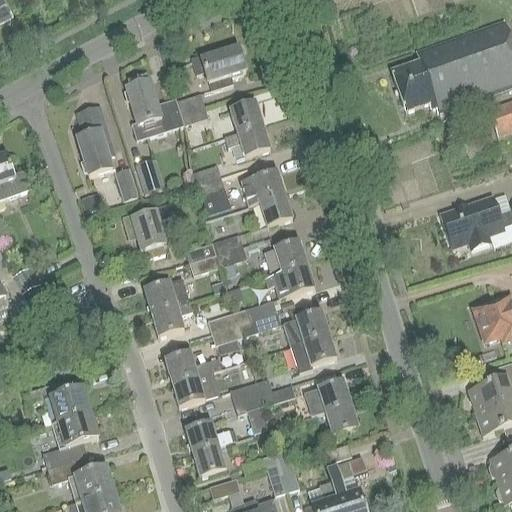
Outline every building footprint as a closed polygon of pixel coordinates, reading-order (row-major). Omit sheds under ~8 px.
[(0,29),(10,26),(0,3),(0,29)] [(421,66),(391,76),(406,117),(430,108),(432,113),(436,111),(447,141),(458,137),(453,123),(453,122),(449,124),(446,114),(511,90),(511,47),(504,25),(417,55),(421,66)] [(205,62),(204,59),(191,63),(196,81),(205,78),(208,89),(208,88),(211,97),(233,90),(230,82),(246,77),(238,52),(205,62)] [(151,141),(184,131),(180,118),(176,107),(159,112),(151,87),(127,94),(137,127),(132,129),(136,143),(150,139),(151,141)] [(199,99),(176,107),(180,118),(203,111),(199,99)] [(511,106),(488,115),(497,142),(511,136),(511,106)] [(237,138),(263,131),(256,107),(230,115),(237,138)] [(203,111),(180,118),(184,131),(207,124),(203,111)] [(77,119),(84,141),(76,143),(87,182),(110,175),(100,142),(108,140),(100,112),(77,119)] [(237,138),(224,143),(227,153),(241,149),(245,162),(271,154),(263,131),(237,138)] [(7,160),(0,162),(0,205),(31,194),(24,175),(13,179),(7,160)] [(165,193),(155,165),(134,172),(143,200),(165,193)] [(195,191),(219,183),(216,172),(191,180),(195,191)] [(137,204),(129,174),(114,178),(122,208),(137,204)] [(260,209),(285,201),(278,177),(241,189),(247,213),(260,209)] [(219,183),(195,191),(198,201),(199,201),(206,221),(229,214),(219,183)] [(98,201),(82,206),(85,218),(102,213),(98,201)] [(292,224),(285,201),(260,209),(267,232),(292,224)] [(492,202),(441,220),(451,247),(453,254),(470,249),(472,255),(489,248),(486,240),(503,234),(502,231),(511,227),(511,211),(510,212),(511,216),(498,220),(492,202)] [(159,225),(172,221),(168,209),(152,213),(154,219),(141,223),(139,218),(123,222),(122,223),(122,224),(128,246),(129,246),(130,246),(137,244),(141,258),(144,257),(146,265),(165,259),(163,251),(166,250),(159,225)] [(239,241),(212,249),(216,260),(242,252),(239,241)] [(299,247),(264,258),(268,271),(271,270),(274,281),(282,279),(307,271),(299,247)] [(186,257),(189,269),(216,260),(212,249),(186,257)] [(216,260),(220,273),(246,265),(242,252),(216,260)] [(12,282),(0,259),(0,287),(0,288),(12,282)] [(220,273),(216,260),(189,269),(193,281),(220,273)] [(232,270),(220,273),(223,284),(232,281),(234,276),(232,270)] [(274,281),(265,284),(268,295),(275,293),(278,305),(314,294),(307,271),(282,279),(274,281)] [(40,290),(31,272),(13,282),(22,299),(40,290)] [(143,295),(150,319),(177,311),(189,307),(182,283),(143,295)] [(0,311),(9,307),(0,289),(0,311)] [(48,295),(26,307),(32,318),(54,306),(48,295)] [(497,302),(498,305),(473,313),(484,346),(501,340),(503,346),(511,342),(511,302),(510,303),(508,298),(497,302)] [(235,318),(239,330),(276,319),(273,306),(235,318)] [(150,319),(157,343),(184,335),(181,323),(192,319),(189,307),(177,311),(150,319)] [(283,329),(291,352),(329,340),(321,317),(296,324),(297,325),(283,329)] [(207,326),(210,339),(239,330),(235,318),(207,326)] [(276,319),(239,330),(243,343),(280,331),(276,319)] [(243,343),(239,330),(210,339),(214,352),(219,351),(221,359),(246,352),(243,343)] [(0,362),(14,353),(2,334),(0,335),(0,362)] [(336,364),(329,340),(291,352),(299,379),(312,375),(311,371),(336,364)] [(165,366),(172,390),(198,381),(220,374),(217,365),(195,372),(191,358),(165,366)] [(8,364),(0,366),(0,376),(11,373),(8,364)] [(468,395),(475,419),(511,407),(511,402),(510,395),(511,394),(511,368),(485,377),(489,389),(468,395)] [(205,405),(198,381),(172,390),(178,412),(205,405)] [(256,389),(260,400),(271,397),(268,385),(256,389)] [(326,418),(351,411),(343,386),(318,394),(303,399),(308,412),(311,423),(326,418)] [(44,405),(52,432),(90,420),(82,393),(59,399),(56,389),(24,399),(27,410),(44,405)] [(232,409),(260,400),(256,389),(229,397),(232,409)] [(291,391),(271,397),(260,400),(263,413),(295,403),(291,391)] [(236,421),(263,413),(260,400),(232,409),(236,421)] [(511,407),(475,419),(482,441),(503,434),(507,447),(511,445),(511,444),(511,407)] [(358,433),(351,411),(326,418),(333,441),(358,433)] [(279,434),(273,417),(266,420),(271,436),(279,434)] [(52,432),(58,455),(42,460),(46,473),(79,463),(75,451),(97,444),(90,420),(52,432)] [(185,436),(192,460),(219,452),(229,449),(226,437),(216,440),(212,428),(185,436)] [(226,437),(229,449),(237,446),(233,435),(226,437)] [(511,444),(511,445),(511,457),(489,465),(490,468),(488,473),(490,481),(495,483),(497,488),(511,483),(511,444)] [(348,449),(320,458),(324,471),(352,462),(348,449)] [(219,452),(192,460),(199,483),(226,475),(219,452)] [(275,460),(279,471),(291,467),(288,456),(275,460)] [(279,471),(275,460),(240,471),(243,482),(266,475),(279,471)] [(330,488),(337,511),(364,511),(359,494),(344,499),(340,486),(363,478),(358,464),(325,474),(330,488)] [(279,471),(288,499),(300,495),(291,467),(279,471)] [(68,485),(75,509),(114,498),(106,472),(83,478),(80,469),(48,479),(51,490),(68,485)] [(275,503),(288,499),(279,471),(266,475),(275,503)] [(8,474),(0,476),(0,487),(11,483),(8,474)] [(511,483),(497,488),(498,492),(495,497),(498,505),(503,507),(503,508),(504,511),(511,508),(511,483)] [(228,501),(239,497),(235,484),(209,493),(213,506),(228,501)] [(312,511),(337,511),(330,488),(318,491),(319,494),(308,497),(312,509),(312,511)] [(239,497),(228,501),(231,511),(243,511),(243,508),(239,497)] [(118,511),(114,498),(75,509),(75,511),(118,511)]
